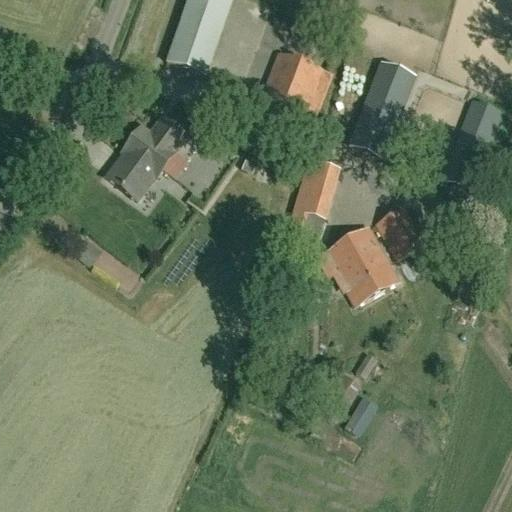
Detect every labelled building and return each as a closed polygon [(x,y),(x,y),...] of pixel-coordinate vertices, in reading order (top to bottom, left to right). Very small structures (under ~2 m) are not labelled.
[(188,0),(165,67),(205,80),(232,0),(188,0)] [(334,36),(341,5),(320,0),(313,31),(334,36)] [(314,123),(331,78),(278,58),(262,104),(314,123)] [(382,160),(412,83),(382,71),(352,149),(382,160)] [(472,196),(502,118),(472,107),(442,184),(472,196)] [(162,123),(150,139),(141,132),(122,158),(124,159),(107,183),(138,206),(155,182),(157,183),(163,174),(175,183),(187,166),(175,158),(175,157),(187,141),(162,123)] [(325,224),(339,173),(308,165),(281,262),(301,267),(314,221),(325,224)] [(396,265),(425,249),(404,212),(375,229),(396,265)] [(355,311),(398,286),(368,234),(325,258),(355,311)] [(78,261),(94,273),(105,258),(89,246),(78,261)] [(272,297),(281,299),(280,304),(305,308),(309,284),(284,280),(282,288),(274,286),(272,297)] [(377,364),(367,358),(354,377),(365,384),(377,364)] [(336,428),(361,390),(341,377),(316,415),(336,428)]
